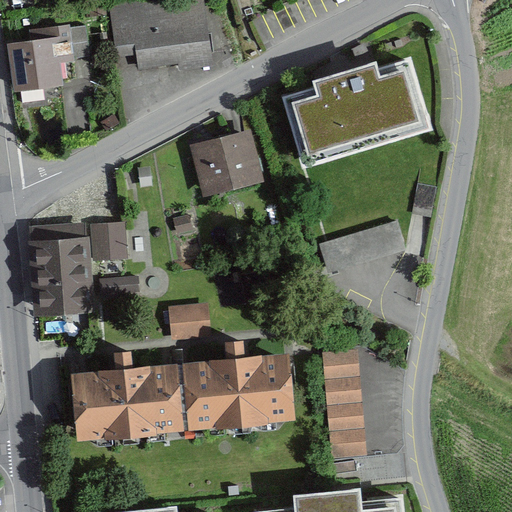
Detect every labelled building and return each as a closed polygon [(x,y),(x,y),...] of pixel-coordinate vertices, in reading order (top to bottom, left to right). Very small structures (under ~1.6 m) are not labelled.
[(121,71),(198,63),(191,0),(96,0),(102,56),(119,54),(121,71)] [(37,43),(0,47),(0,97),(42,92),(39,65),(55,63),(50,29),(36,31),(37,43)] [(309,163),(433,124),(412,57),(288,96),(309,163)] [(251,132),(190,147),(202,193),(263,178),(251,132)] [(394,221),(320,245),(330,274),(404,250),(394,221)] [(126,257),(124,222),(91,224),(94,259),(126,257)] [(88,238),(28,242),(34,317),(94,312),(88,238)] [(208,304),(168,307),(171,338),(210,335),(208,304)] [(358,351),(324,354),(334,455),(369,451),(358,351)] [(278,359),(176,369),(183,431),(285,421),(278,359)] [(68,443),(183,431),(176,369),(61,380),(68,443)] [(260,511),(405,511),(404,501),(363,504),(361,489),(297,495),(298,508),(260,511)]
